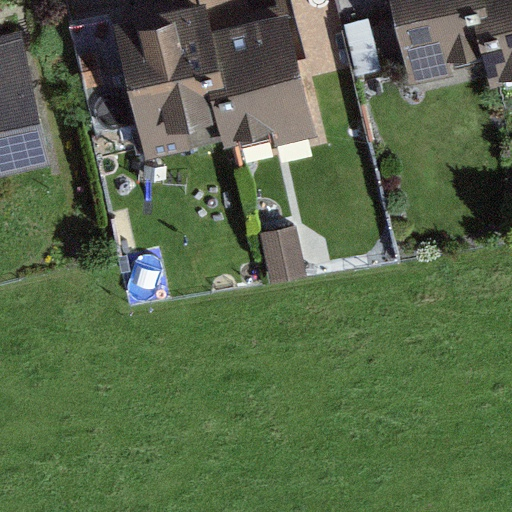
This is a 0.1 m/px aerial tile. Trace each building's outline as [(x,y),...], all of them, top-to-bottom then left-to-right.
[(176,0),(132,9),(121,12),(149,150),(233,132),(208,15),(204,0),(176,0)] [(295,0),(272,0),(208,15),(233,132),(276,124),(280,142),(324,132),(311,78),(295,0)] [(295,0),(311,78),(355,69),(352,54),(340,0),(295,0)] [(340,0),(352,54),(394,45),(385,0),(340,0)] [(400,0),(417,79),(501,61),(488,0),(400,0)] [(511,0),(488,0),(501,61),(505,72),(511,70),(511,0)] [(24,28),(0,32),(0,170),(53,158),(24,28)] [(308,224),(269,231),(279,283),(318,276),(308,224)]
